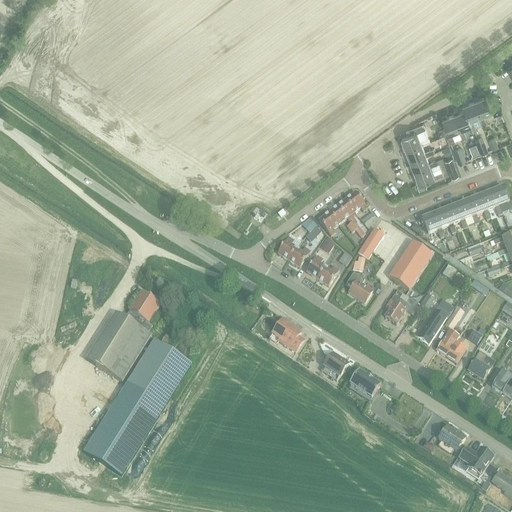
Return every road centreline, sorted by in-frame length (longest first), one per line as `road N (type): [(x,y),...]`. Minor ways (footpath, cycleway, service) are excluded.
road 1 (residential): [(511,428),(245,258)]
road 2 (tertiary): [(511,458),(249,286)]
road 3 (unclassified): [(249,286),(142,245),(32,147)]
road 4 (track): [(158,226),(0,104)]
road 5 (residential): [(355,175),(394,212),(511,167)]
road 6 (residential): [(376,147),(511,48)]
road 7 (tertiary): [(158,226),(32,147)]
road 8 (residential): [(245,258),(355,175)]
